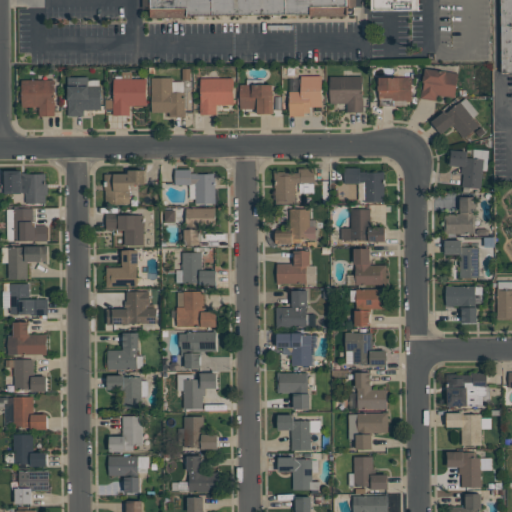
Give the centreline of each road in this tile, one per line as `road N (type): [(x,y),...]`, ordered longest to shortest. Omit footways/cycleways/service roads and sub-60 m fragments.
road 1 (residential): [(0,149),(400,145)]
road 2 (residential): [(400,145),(418,171),(423,511)]
road 3 (residential): [(250,152),(256,511)]
road 4 (residential): [(76,152),(78,511)]
road 5 (residential): [(1,149),(1,0)]
